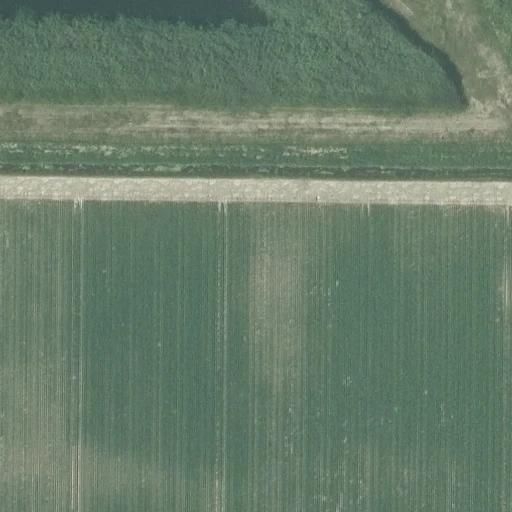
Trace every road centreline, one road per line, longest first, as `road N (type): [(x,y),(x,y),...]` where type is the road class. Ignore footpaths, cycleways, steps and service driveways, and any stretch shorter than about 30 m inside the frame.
road 1 (track): [(503,114),(0,121)]
road 2 (track): [(415,0),(511,123)]
